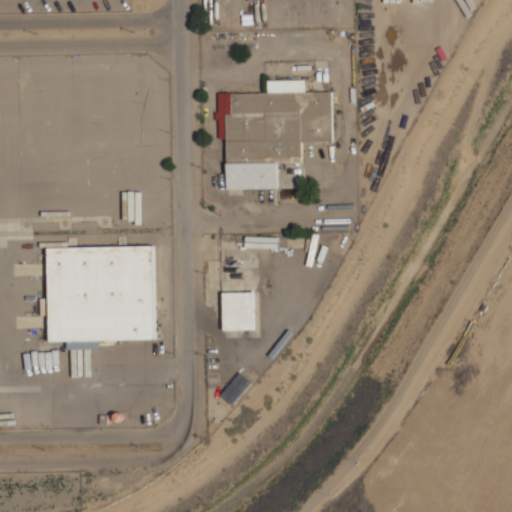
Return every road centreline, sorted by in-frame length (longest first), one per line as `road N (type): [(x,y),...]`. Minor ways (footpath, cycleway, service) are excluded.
road 1 (residential): [(180,0),(189,393),(183,433)]
road 2 (residential): [(180,18),(0,21),(180,43)]
road 3 (residential): [(0,460),(157,458),(171,453),(183,433)]
road 4 (residential): [(183,433),(0,436)]
